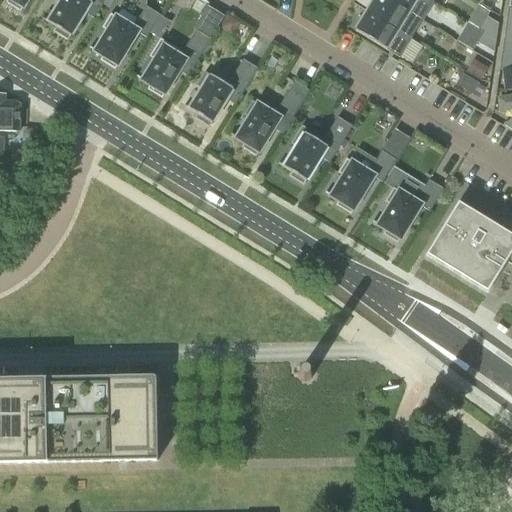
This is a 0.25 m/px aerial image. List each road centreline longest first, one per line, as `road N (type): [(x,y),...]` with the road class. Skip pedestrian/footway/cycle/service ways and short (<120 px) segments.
road 1 (secondary): [(511,382),(98,120)]
road 2 (residential): [(511,167),(237,0)]
road 3 (residential): [(98,120),(59,220),(32,260),(0,285)]
